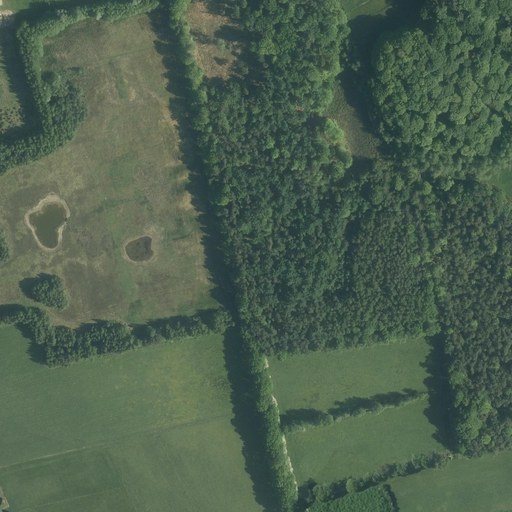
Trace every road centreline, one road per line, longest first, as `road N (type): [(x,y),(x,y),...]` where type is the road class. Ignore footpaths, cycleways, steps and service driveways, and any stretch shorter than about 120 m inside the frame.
road 1 (track): [(456,11),(420,29),(411,71),(460,460)]
road 2 (track): [(423,194),(397,207),(364,203),(288,166),(228,150)]
